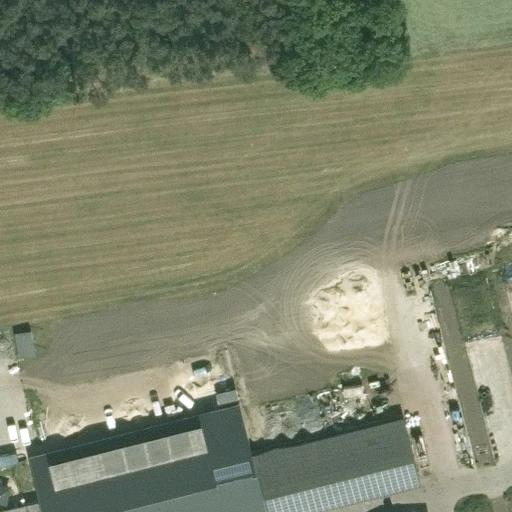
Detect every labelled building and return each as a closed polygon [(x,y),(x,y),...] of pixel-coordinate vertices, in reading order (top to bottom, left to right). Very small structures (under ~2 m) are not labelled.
[(202,431),(222,509),(262,498),(251,452),(238,401),(29,455),(43,511),(120,511),(118,500),(109,502),(105,487),(98,489),(96,481),(103,479),(102,474),(111,472),(106,455),(202,431)] [(138,408),(118,410),(119,423),(140,420),(138,408)] [(301,501),(265,510),(265,511),(290,511),(420,479),(402,414),(286,443),(301,501)] [(208,511),(222,509),(202,431),(106,455),(111,472),(102,474),(103,479),(96,481),(98,489),(105,487),(109,502),(118,500),(120,511),(208,511)] [(301,501),(286,443),(251,452),(262,498),(265,510),(301,501)] [(265,511),(265,510),(262,498),(222,509),(208,511),(265,511)] [(0,511),(40,511),(38,499),(0,507),(0,511)]
